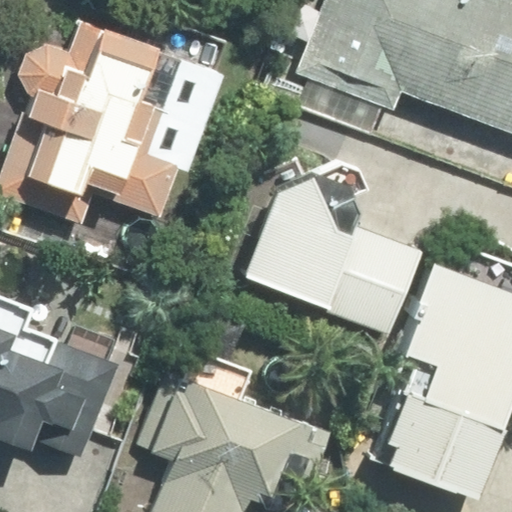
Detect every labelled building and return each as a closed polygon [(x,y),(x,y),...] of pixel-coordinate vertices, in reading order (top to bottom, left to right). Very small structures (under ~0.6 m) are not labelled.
[(165,177),(175,180),(220,42),(202,36),(90,0),(43,0),(0,133),(0,197),(70,220),(77,200),(150,223),(165,177)] [(396,92),(511,135),(511,0),(366,0),(323,117),(379,138),(396,92)] [(461,501),(511,345),(511,307),(397,270),(401,252),(313,229),(290,183),(256,199),(248,221),(228,283),(373,341),(378,343),(387,346),(355,466),(461,501)] [(0,456),(8,460),(18,433),(44,443),(59,402),(91,414),(106,369),(14,336),(20,319),(0,312),(0,456)] [(283,509),(311,438),(226,405),(237,375),(163,347),(124,448),(168,465),(150,511),(233,511),(241,493),(283,509)]
